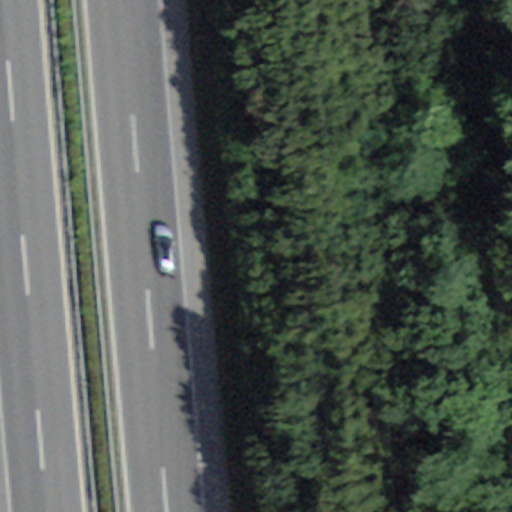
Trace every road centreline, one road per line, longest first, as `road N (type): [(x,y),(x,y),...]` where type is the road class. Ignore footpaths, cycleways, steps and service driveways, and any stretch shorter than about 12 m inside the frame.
road 1 (motorway): [(165,511),(120,0)]
road 2 (motorway): [(0,0),(45,511)]
road 3 (track): [(494,0),(511,221)]
